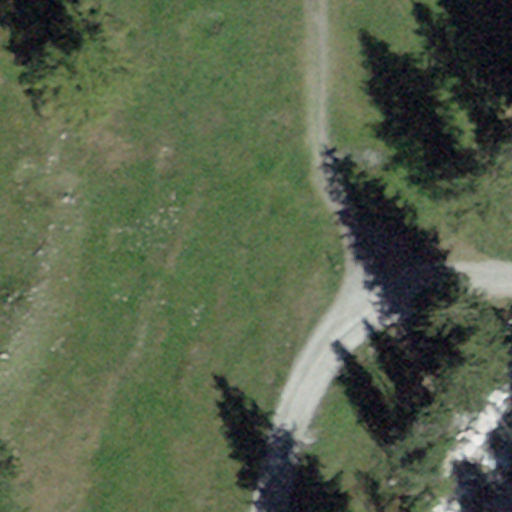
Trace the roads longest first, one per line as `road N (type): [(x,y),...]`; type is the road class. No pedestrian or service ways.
road 1 (track): [(388,292),(326,162),(327,0)]
road 2 (track): [(271,511),(305,387),(357,314),(388,292)]
road 3 (track): [(511,281),(388,292)]
